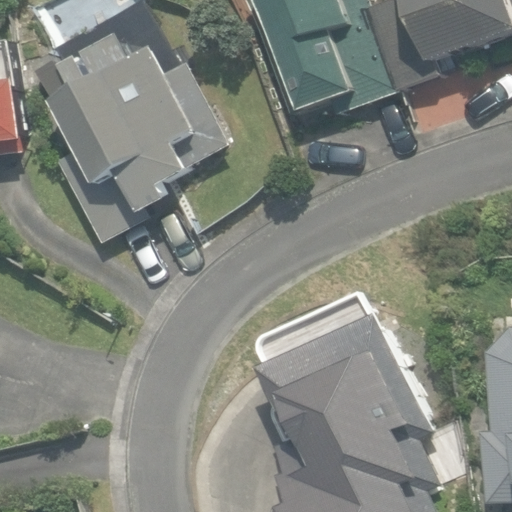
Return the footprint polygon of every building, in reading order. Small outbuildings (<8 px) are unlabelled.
[(346,116),(406,93),(377,8),(374,0),(264,0),(259,2),(300,116),(340,101),(346,116)] [(511,0),(401,0),(377,8),(406,93),(450,76),(445,64),(511,40),(511,0)] [(68,162),(111,243),(158,218),(157,215),(183,201),(175,187),(204,172),(201,165),(239,144),(199,66),(182,75),(169,50),(139,66),(124,38),(90,55),(101,77),(94,81),(82,58),(67,66),(83,96),(67,104),(90,150),(68,162)] [(0,157),(34,154),(33,143),(38,142),(32,82),(27,82),(23,42),(0,43),(0,157)] [(296,511),(446,511),(438,493),(450,488),(430,440),(444,434),(403,337),(279,389),(301,441),(293,445),(306,475),(298,478),(310,506),(296,511)] [(511,343),(501,353),(503,433),(492,433),(493,509),(511,508),(511,343)]
